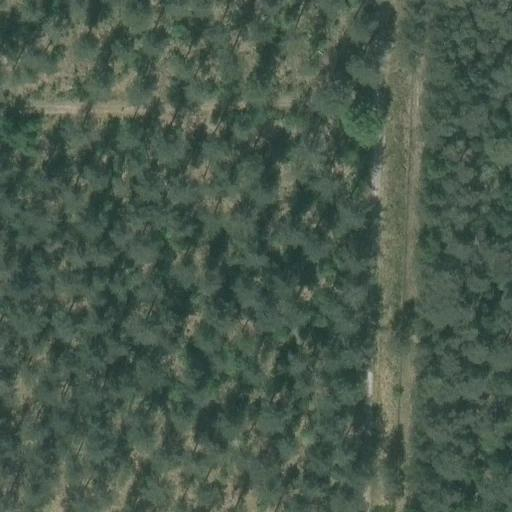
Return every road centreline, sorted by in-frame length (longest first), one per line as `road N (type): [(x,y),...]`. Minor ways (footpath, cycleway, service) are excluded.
road 1 (track): [(366,511),(381,94)]
road 2 (track): [(0,110),(381,94)]
